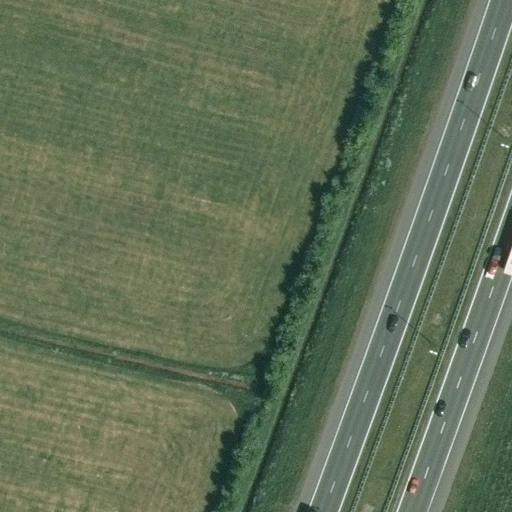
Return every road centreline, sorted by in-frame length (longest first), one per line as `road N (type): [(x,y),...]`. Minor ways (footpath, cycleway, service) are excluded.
road 1 (motorway): [(502,0),(317,511)]
road 2 (motorway): [(407,511),(511,222)]
